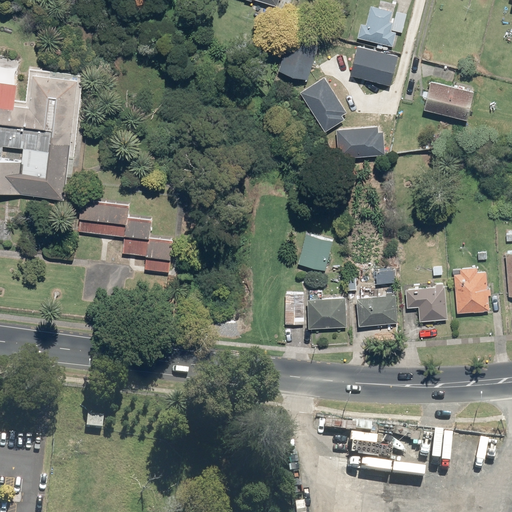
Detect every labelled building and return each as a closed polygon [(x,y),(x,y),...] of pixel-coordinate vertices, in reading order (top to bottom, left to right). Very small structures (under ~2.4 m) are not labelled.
[(363,21),(358,36),(395,45),(398,30),(392,29),(394,21),(391,20),(394,10),(371,5),(367,22),(363,21)] [(291,35),(281,70),(309,79),(320,44),(291,35)] [(400,54),(360,44),(353,72),(393,82),(400,54)] [(0,191),(0,189),(63,199),(77,73),(28,69),(26,99),(14,98),(16,81),(0,79),(0,191)] [(324,74),(298,90),(322,128),(348,112),(324,74)] [(476,87),(431,78),(426,107),(471,115),(476,87)] [(385,150),(386,128),(341,125),(340,148),(385,150)] [(128,203),(81,198),(78,228),(125,233),(128,203)] [(150,217),(128,215),(124,251),(146,253),(150,217)] [(334,236),(307,230),(300,262),(327,268),(334,236)] [(174,238),(149,236),(145,268),(171,270),(174,238)] [(462,271),(455,272),(459,308),(490,305),(486,268),(478,269),(478,265),(461,267),(462,271)] [(447,284),(408,285),(408,304),(420,304),(420,318),(448,317),(447,284)] [(347,325),(347,295),(318,295),(318,289),(310,289),(309,325),(347,325)] [(306,291),(286,291),(285,322),(305,322),(306,291)] [(398,291),(358,294),(360,322),(399,320),(398,291)] [(103,413),(86,412),(85,427),(102,428),(103,413)] [(355,430),(356,419),(327,417),(326,428),(329,428),(329,437),(350,439),(351,429),(355,430)] [(356,419),(355,430),(378,431),(379,421),(356,419)]
